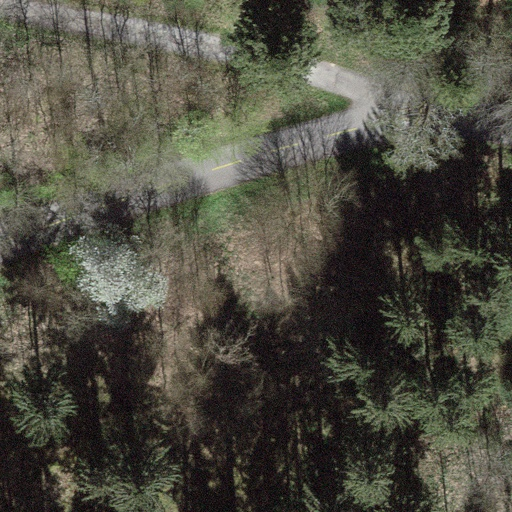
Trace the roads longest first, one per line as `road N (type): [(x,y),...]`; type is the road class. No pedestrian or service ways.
road 1 (track): [(0,243),(208,171),(430,108)]
road 2 (track): [(430,108),(176,38),(0,7)]
